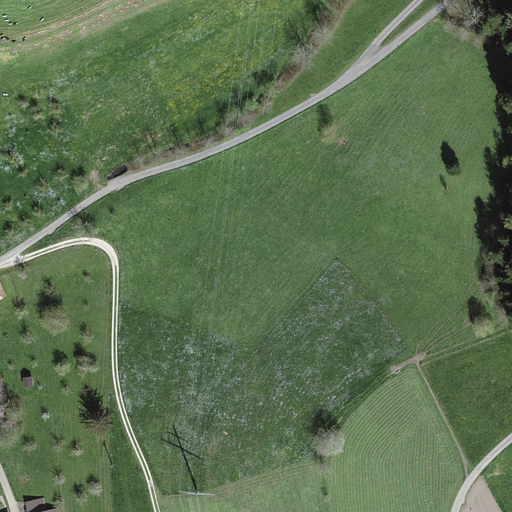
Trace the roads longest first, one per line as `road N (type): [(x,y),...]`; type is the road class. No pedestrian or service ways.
road 1 (unclassified): [(348,77),(247,136),(113,186),(0,260)]
road 2 (track): [(0,262),(87,240),(110,251),(113,381),(157,511)]
road 3 (unclassified): [(449,0),(348,77)]
